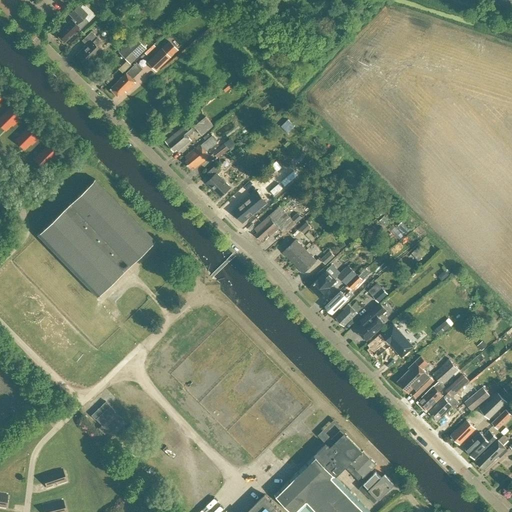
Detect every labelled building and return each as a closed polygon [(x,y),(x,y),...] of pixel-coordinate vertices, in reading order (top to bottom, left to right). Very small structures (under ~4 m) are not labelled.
[(183,0),(178,0),(175,4),(178,6),(181,9),(187,4),(183,0)] [(88,21),(84,17),(88,13),(78,4),(69,13),(74,17),(72,19),(71,19),(57,34),(64,41),(74,31),(76,33),(88,21)] [(106,47),(96,36),(91,32),(83,40),(82,41),(86,45),(77,53),(87,63),(88,64),(106,47)] [(132,64),(130,62),(145,48),(134,36),(119,50),(128,60),(119,68),(124,72),(132,64)] [(161,49),(147,63),(155,72),(171,57),(170,56),(175,50),(168,43),(162,49),(161,49)] [(134,82),(132,79),(136,75),(142,69),(136,63),(126,73),(125,73),(110,88),(117,95),(125,88),(126,90),(134,82)] [(10,107),(0,117),(0,124),(5,130),(13,122),(15,124),(21,118),(10,107)] [(202,134),(213,125),(206,116),(195,126),(202,134)] [(194,131),(188,123),(166,140),(174,150),(177,148),(179,150),(192,140),(189,136),(194,131)] [(29,126),(15,140),(24,149),(32,141),(34,143),(40,137),(29,126)] [(212,135),(204,141),(186,155),(188,158),(185,161),(191,168),(193,166),(195,169),(209,156),(206,152),(218,142),(212,135)] [(224,143),(213,152),(218,159),(229,150),(224,143)] [(48,145),(34,159),(43,168),(51,160),(52,161),(58,155),(48,145)] [(237,159),(244,153),(239,148),(232,154),(237,159)] [(337,163),(343,157),(336,150),(330,156),(337,163)] [(222,170),(217,164),(207,173),(212,178),(207,182),(220,196),(230,187),(218,174),(222,170)] [(265,174),(270,180),(279,173),(274,167),(265,174)] [(95,179),(37,235),(96,297),(155,241),(95,179)] [(266,203),(256,191),(233,210),(242,220),(249,214),(251,216),(266,203)] [(295,224),(280,207),(255,229),(257,232),(255,234),(261,240),(268,233),(271,235),(280,227),(285,234),(295,224)] [(297,213),(291,219),(296,224),(302,218),(297,213)] [(408,232),(413,228),(406,220),(401,224),(408,232)] [(306,222),(299,229),(304,234),(311,227),(306,222)] [(395,236),(399,241),(403,236),(399,232),(395,236)] [(283,252),(293,262),(306,249),(296,239),(283,252)] [(420,248),(412,254),(420,261),(427,255),(420,248)] [(306,249),(293,262),(303,273),(316,260),(306,249)] [(325,264),(333,256),(329,252),(321,260),(325,264)] [(347,284),(356,276),(347,267),(338,276),(347,285),(348,284),(347,284)] [(319,297),(329,287),(330,288),(337,281),(327,270),(325,271),(323,268),(316,275),(319,278),(310,287),(319,297)] [(446,270),(438,277),(442,281),(450,275),(446,270)] [(352,289),(362,279),(358,274),(356,276),(347,284),(348,284),(352,289)] [(377,293),(373,296),(379,302),(388,294),(384,290),(382,288),(377,293)] [(350,300),(341,291),(325,305),(333,313),(340,307),(341,308),(350,300)] [(362,308),(356,303),(352,307),(348,303),(343,308),(344,309),(336,317),(344,325),(362,308)] [(380,303),(368,313),(360,320),(364,324),(358,329),(359,330),(359,332),(361,335),(363,335),(367,339),(385,323),(379,316),(386,310),(380,303)] [(446,321),(434,330),(439,336),(451,326),(446,321)] [(370,347),(368,348),(374,355),(376,354),(378,355),(390,345),(401,358),(411,350),(414,347),(408,341),(405,344),(396,333),(399,330),(394,324),(391,326),(384,332),(383,331),(368,344),(370,347)] [(429,363),(422,356),(416,361),(415,361),(409,367),(409,368),(397,380),(409,392),(411,390),(416,396),(428,384),(434,379),(423,368),(429,363)] [(448,360),(433,374),(440,381),(444,384),(454,374),(456,375),(460,371),(448,360)] [(463,373),(445,390),(448,393),(452,397),(453,396),(469,380),(463,373)] [(436,384),(419,401),(427,409),(442,395),(438,391),(444,386),(444,384),(440,381),(436,384)] [(483,387),(464,402),(472,411),(490,395),(483,387)] [(452,397),(448,393),(429,411),(428,412),(437,421),(438,420),(452,405),(454,408),(460,402),(453,396),(452,397)] [(499,394),(481,411),(490,420),(508,403),(499,394)] [(91,415),(95,420),(110,406),(106,402),(91,415)] [(506,409),(491,423),(498,430),(509,418),(511,416),(509,413),(506,409)] [(476,429),(467,420),(451,435),(460,444),(476,429)] [(315,454),(275,493),(278,496),(293,511),(369,511),(336,477),(351,462),(352,463),(348,468),(360,480),(376,464),(363,451),(347,434),(346,435),(344,433),(341,430),(331,438),(335,442),(330,447),(326,443),(315,454)] [(475,459),(490,444),(497,438),(489,430),(483,436),(480,433),(473,439),(475,441),(466,450),(475,459)] [(503,436),(498,441),(477,460),(484,468),(498,455),(500,457),(507,451),(503,446),(508,442),(503,436)] [(47,488),(64,482),(60,470),(43,476),(47,488)] [(379,498),(394,483),(385,475),(382,478),(376,472),(360,488),(366,493),(367,492),(370,495),(369,496),(374,501),(378,497),(379,498)] [(281,511),(265,495),(248,511),(281,511)] [(44,511),(63,511),(60,501),(43,506),(44,511)]
